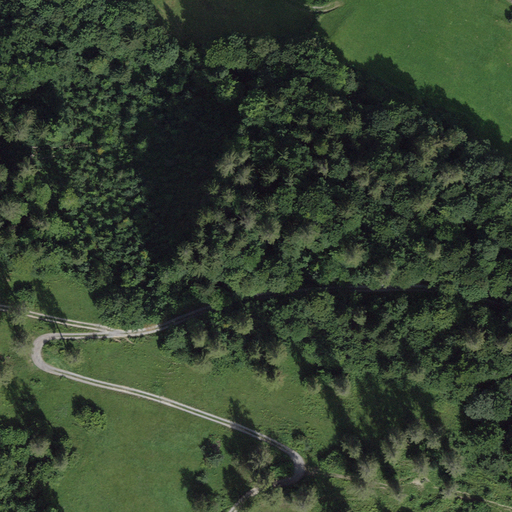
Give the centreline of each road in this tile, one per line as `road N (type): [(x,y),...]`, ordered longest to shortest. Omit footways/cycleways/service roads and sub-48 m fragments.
road 1 (track): [(231,511),(264,485),(292,481),(290,451),(29,360),(29,345),(47,336),(160,329),(228,302),(378,283),(485,297),(511,313)]
road 2 (track): [(124,332),(0,307)]
